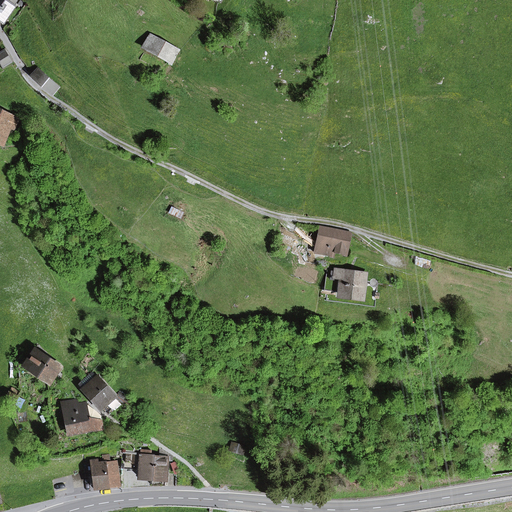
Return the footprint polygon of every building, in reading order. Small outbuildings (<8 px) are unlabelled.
[(0,0),(0,18),(4,21),(15,6),(7,1),(7,0),(0,0)] [(143,47),(158,55),(165,43),(150,34),(143,47)] [(179,50),(165,43),(158,55),(172,63),(179,50)] [(0,53),(0,60),(3,66),(11,62),(4,51),(0,53)] [(44,73),(38,68),(31,75),(37,81),(44,73)] [(49,78),(44,73),(37,81),(43,85),(49,78)] [(52,94),(59,86),(49,78),(43,85),(52,94)] [(13,118),(14,116),(2,111),(0,115),(0,141),(2,143),(9,127),(14,129),(18,121),(13,118)] [(345,253),(349,234),(321,227),(315,252),(334,256),(335,251),(345,253)] [(342,277),(340,295),(361,298),(364,275),(335,272),(335,276),(342,277)] [(48,381),(51,383),(61,368),(59,366),(59,365),(34,349),(23,365),(48,381)] [(80,385),(101,408),(102,407),(112,399),(114,397),(93,373),(80,385)] [(17,396),(9,392),(5,400),(13,404),(17,396)] [(118,397),(128,404),(130,400),(120,393),(118,397)] [(90,430),(91,430),(89,418),(86,402),(78,404),(78,399),(63,402),(68,434),(90,430)] [(102,407),(110,413),(118,406),(112,399),(102,407)] [(91,430),(90,430),(90,432),(103,430),(101,420),(89,418),(91,430)] [(233,443),(231,450),(242,454),(244,447),(233,443)] [(160,448),(159,457),(155,456),(153,479),(165,480),(167,460),(172,461),(172,456),(160,448)] [(140,470),(140,478),(153,479),(155,456),(151,456),(151,451),(142,450),(142,455),(132,454),(132,449),(123,449),(121,468),(140,470)] [(93,477),(94,490),(119,487),(116,462),(109,462),(108,455),(102,456),(103,463),(98,464),(98,460),(91,460),(91,462),(84,463),(85,474),(93,473),(93,477)]
